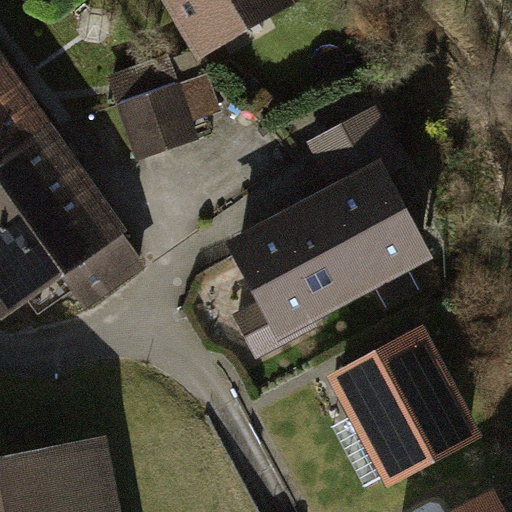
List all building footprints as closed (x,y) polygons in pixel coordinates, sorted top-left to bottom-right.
[(163,0),(196,56),(293,0),(163,0)] [(0,47),(0,313),(58,274),(120,230),(124,227),(0,47)] [(167,58),(110,77),(138,160),(201,138),(195,121),(219,113),(207,77),(176,87),(167,58)] [(382,181),(243,258),(288,340),(427,264),(382,181)] [(120,230),(58,274),(83,310),(145,265),(120,230)] [(481,441),(427,340),(341,385),(395,487),(481,441)] [(115,511),(104,445),(0,463),(0,511),(115,511)] [(502,511),(497,500),(475,511),(502,511)]
